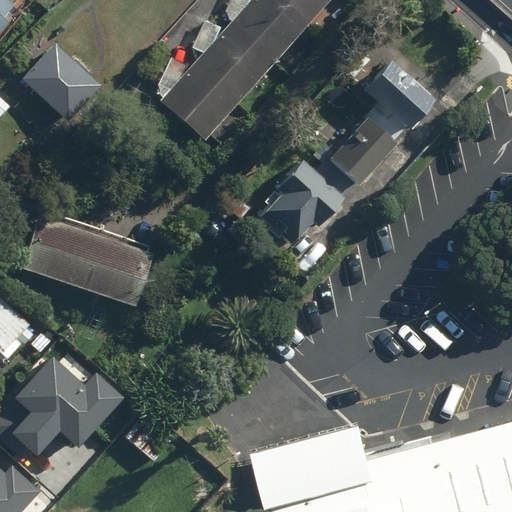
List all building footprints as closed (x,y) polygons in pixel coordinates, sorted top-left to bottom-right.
[(250,0),(219,33),(199,14),(166,49),(186,67),(152,104),(194,143),(329,0),(250,0)] [(94,87),(51,42),(14,77),(57,122),(94,87)] [(387,57),(354,91),(370,106),(358,118),(385,144),(429,98),(387,57)] [(338,199),(296,158),(268,187),(275,193),(251,218),(285,252),(338,199)] [(31,209),(9,270),(127,311),(149,250),(31,209)] [(0,359),(3,363),(34,333),(0,299),(0,359)] [(74,384),(45,359),(0,409),(0,435),(27,459),(48,435),(70,455),(124,395),(98,373),(74,384)] [(511,511),(511,420),(364,459),(355,425),(248,453),(263,511),(511,511)] [(0,465),(0,511),(11,511),(32,489),(5,466),(0,465)]
